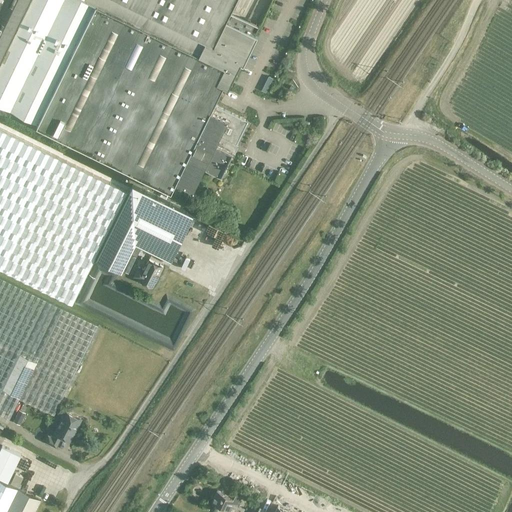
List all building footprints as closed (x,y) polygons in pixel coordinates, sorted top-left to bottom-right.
[(233,151),(230,150),(234,143),(236,144),(248,121),(214,105),(223,85),(228,88),(255,33),(227,19),(235,0),(0,0),(0,104),(38,123),(36,126),(171,192),(176,181),(193,190),(205,166),(221,174),(222,172),(225,172),(226,168),(225,166),(233,151)] [(0,267),(78,306),(100,261),(121,271),(135,242),(171,260),(194,214),(130,183),(127,191),(122,189),(0,128),(0,267)] [(138,278),(138,279),(153,286),(163,266),(149,259),(144,269),(138,267),(134,276),(138,278)] [(0,277),(0,413),(9,418),(19,398),(54,415),(98,326),(0,277)] [(53,437),(48,434),(45,441),(56,447),(61,435),(69,439),(80,418),(65,411),(55,432),(53,437)] [(18,486),(23,477),(15,473),(11,483),(18,486)] [(0,511),(35,511),(41,499),(0,479),(0,511)] [(237,505),(241,496),(231,492),(229,496),(217,490),(211,501),(229,510),(232,503),(237,505)]
